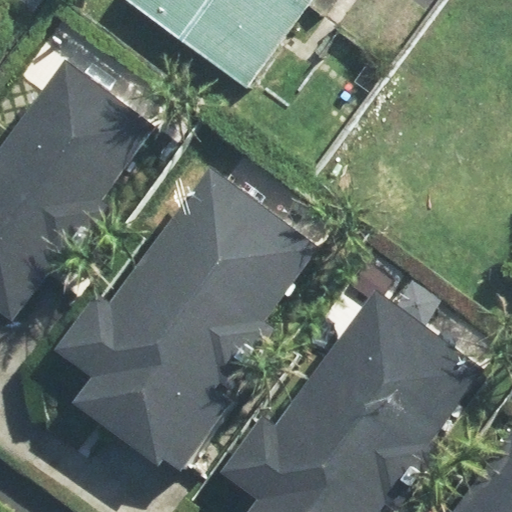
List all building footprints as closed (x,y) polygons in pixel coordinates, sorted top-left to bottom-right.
[(143,0),(255,84),(318,0),(143,0)] [(0,310),(9,298),(39,320),(186,113),(98,51),(0,188),(0,310)] [(260,389),(246,379),(349,236),(238,157),(141,293),(130,285),(84,348),(117,371),(97,400),(200,473),(260,389)] [(250,472),(267,484),(284,495),(272,511),(409,511),(511,358),(511,352),(403,280),(304,430),(286,418),(250,472)] [(511,511),(511,466),(479,511),(511,511)]
